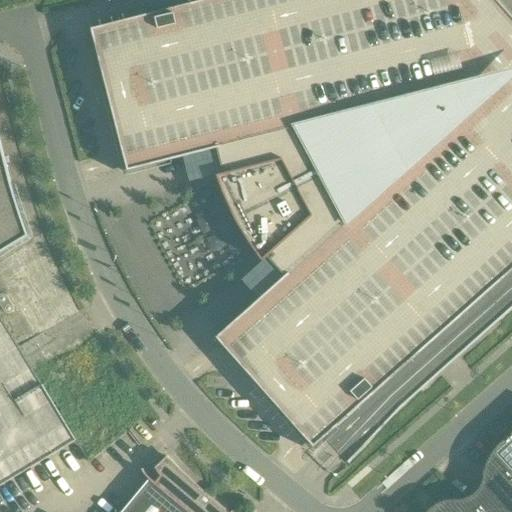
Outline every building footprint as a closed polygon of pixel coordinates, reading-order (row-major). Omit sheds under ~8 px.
[(409,401),(511,309),(511,16),(497,0),(205,0),(91,29),(91,30),(109,101),(110,101),(127,171),(156,164),(217,149),(220,163),(223,174),(217,176),(216,176),(225,199),(236,221),(248,242),(262,262),(267,257),(278,269),(285,277),(216,338),(313,447),(325,437),(338,451),(348,464),(398,411),(409,401)] [(13,190),(0,139),(0,253),(28,237),(20,213),(13,190)] [(232,244),(233,249),(240,247),(222,197),(208,202),(212,212),(200,217),(212,251),(232,244)] [(0,485),(75,440),(32,369),(0,316),(0,485)] [(511,511),(511,432),(501,442),(498,446),(495,449),(492,453),(489,457),(487,462),(485,466),(484,471),(484,474),(483,477),(483,480),(482,482),(481,485),(479,488),(477,490),(475,492),(473,495),(469,497),(465,499),(460,500),(455,501),(451,502),(446,503),(441,503),(438,504),(435,505),(433,507),(431,509),(428,511),(427,511),(511,511)] [(226,511),(215,502),(202,491),(190,480),(178,469),(167,457),(155,468),(156,470),(149,477),(144,473),(142,474),(149,479),(121,511),(226,511)]
